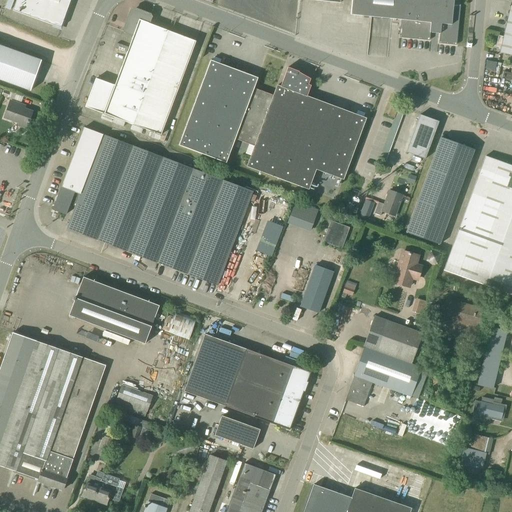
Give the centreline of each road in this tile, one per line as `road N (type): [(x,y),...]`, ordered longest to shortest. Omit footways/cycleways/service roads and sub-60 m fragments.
road 1 (unclassified): [(282,511),(332,373),(328,351),(14,230)]
road 2 (unclassified): [(469,111),(169,0)]
road 3 (unclassified): [(14,230),(104,0)]
